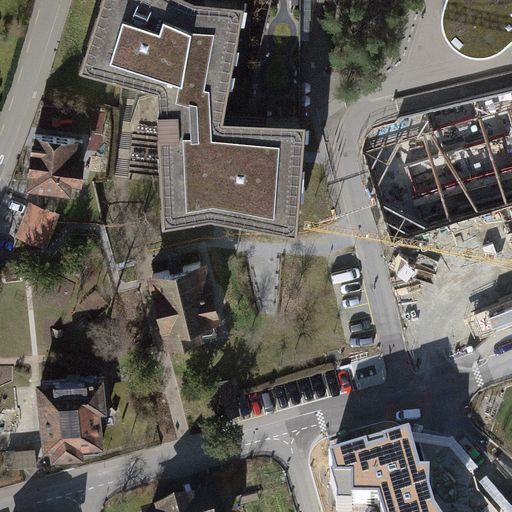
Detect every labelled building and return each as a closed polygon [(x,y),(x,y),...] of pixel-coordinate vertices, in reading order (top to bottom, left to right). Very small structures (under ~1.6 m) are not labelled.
[(226,112),(247,0),(99,0),(80,62),(156,84),(163,220),(216,212),(301,229),(309,117),(226,112)] [(511,0),(445,0),(443,9),(442,16),(443,24),(445,32),(449,39),(455,46),(461,51),(468,54),(477,55),(485,55),(493,54),(500,50),(506,46),(511,42),(511,40),(511,0)] [(447,176),(511,162),(511,98),(433,115),(447,176)] [(78,139),(32,133),(25,189),(71,194),(73,184),(81,185),(85,156),(76,155),(78,139)] [(56,213),(32,204),(21,231),(45,241),(56,213)] [(484,327),(459,212),(398,225),(423,340),(484,327)] [(204,264),(150,277),(166,344),(203,335),(199,318),(217,314),(204,264)] [(103,375),(36,382),(42,452),(50,451),(51,460),(85,457),(84,448),(103,446),(100,411),(107,410),(103,375)] [(434,511),(430,496),(431,477),(421,477),(410,439),(331,462),(337,484),(353,484),(353,505),(379,506),(381,511),(434,511)] [(211,511),(206,496),(149,511),(211,511)]
